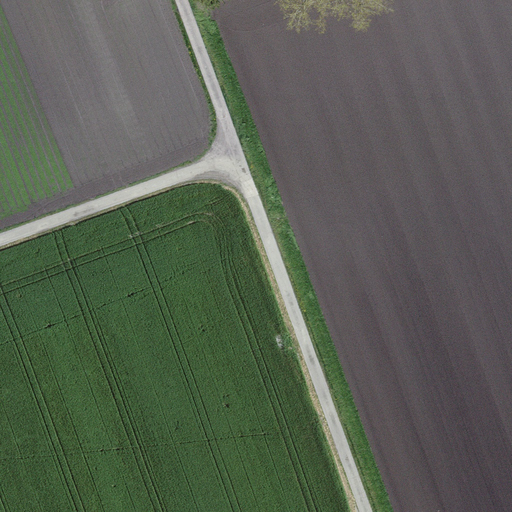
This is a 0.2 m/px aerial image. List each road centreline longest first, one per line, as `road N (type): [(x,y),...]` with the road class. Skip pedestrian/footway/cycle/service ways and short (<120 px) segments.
road 1 (track): [(179,0),(359,511)]
road 2 (track): [(231,158),(0,241)]
